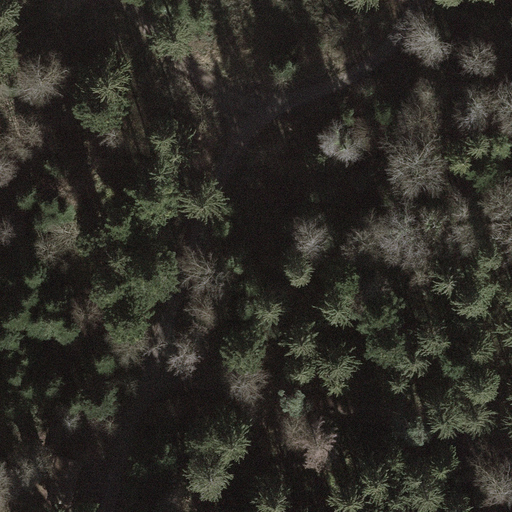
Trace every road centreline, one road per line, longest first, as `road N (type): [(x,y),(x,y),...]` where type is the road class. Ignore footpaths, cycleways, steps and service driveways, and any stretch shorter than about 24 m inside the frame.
road 1 (track): [(424,0),(370,66),(248,118),(151,380)]
road 2 (track): [(151,380),(396,419),(511,459)]
road 3 (track): [(123,0),(248,118)]
road 4 (track): [(151,380),(114,511)]
